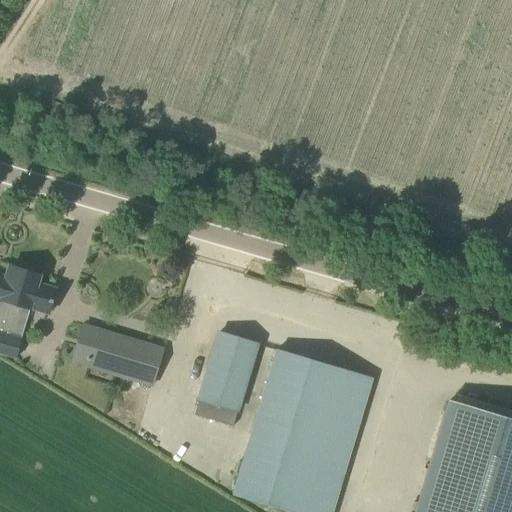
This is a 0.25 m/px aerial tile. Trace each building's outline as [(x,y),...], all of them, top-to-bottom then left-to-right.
[(0,333),(16,337),(25,308),(31,308),(49,314),(57,289),(38,284),(41,275),(38,274),(37,271),(28,268),(25,270),(10,266),(6,278),(0,276),(0,333)] [(153,385),(164,349),(82,324),(71,361),(153,385)] [(24,340),(0,333),(0,352),(19,358),(24,340)] [(233,426),(258,344),(219,333),(195,415),(233,426)] [(292,511),(333,511),(373,378),(277,350),(234,495),(292,511)] [(511,511),(511,419),(451,402),(418,511),(511,511)]
